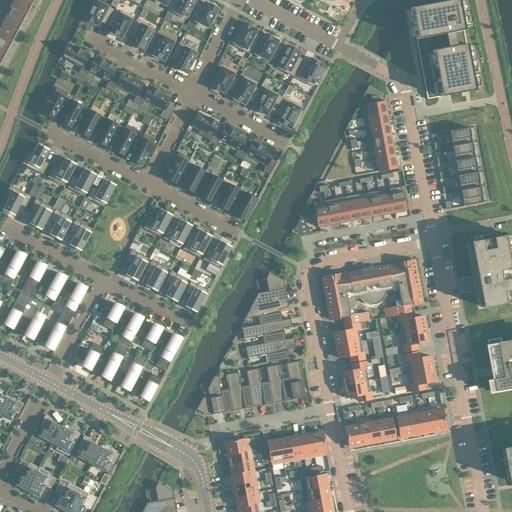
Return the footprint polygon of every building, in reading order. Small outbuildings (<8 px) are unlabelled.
[(31,5),(22,0),(12,0),(10,5),(26,14),(31,5)] [(194,0),(173,0),(168,9),(185,18),(194,0)] [(458,0),(451,0),(410,8),(427,99),(475,90),(458,0)] [(106,7),(96,1),(92,7),(90,5),(86,12),(89,14),(86,19),(93,23),(93,22),(98,24),(100,21),(105,23),(113,9),(107,6),(106,7)] [(10,5),(5,2),(0,10),(0,12),(21,24),(26,14),(10,5)] [(204,7),(198,4),(192,15),(198,18),(196,20),(208,26),(212,20),(213,21),(217,13),(215,12),(218,8),(211,4),(210,5),(206,3),(204,7)] [(139,15),(144,18),(148,10),(143,8),(139,15)] [(119,15),(113,12),(107,24),(112,27),(110,32),(121,38),(133,17),(121,11),(119,15)] [(0,24),(16,33),(21,24),(0,12),(0,24)] [(154,28),(137,19),(128,36),(134,39),(131,44),(143,50),(154,28)] [(252,26),(245,22),(242,27),(241,26),(237,33),(239,34),(233,45),(250,53),(259,36),(254,33),(256,30),(252,27),(252,26)] [(16,33),(0,24),(0,37),(11,43),(16,33)] [(164,34),(158,31),(150,47),(155,50),(153,55),(157,58),(157,57),(164,61),(176,39),(164,33),(164,34)] [(274,38),(266,34),(256,53),(268,59),(269,57),(274,60),(281,48),(275,45),(277,41),(273,39),(274,38)] [(11,43),(0,37),(0,49),(6,53),(11,43)] [(185,45),(185,46),(179,43),(171,58),(177,61),(174,66),(186,72),(189,66),(191,67),(195,59),(193,58),(197,51),(185,45)] [(73,47),(68,44),(62,55),(82,66),(78,73),(85,76),(89,70),(92,63),(86,60),(89,55),(85,53),(85,52),(73,46),(73,47)] [(300,51),(288,45),(277,67),(294,76),(302,59),(297,56),(300,51)] [(92,63),(89,70),(109,80),(106,87),(112,91),(116,84),(119,78),(113,74),(116,69),(107,64),(95,58),(92,63)] [(310,63),(304,60),(295,77),(312,86),(318,76),(319,77),(323,70),(321,69),(324,64),(317,61),(317,60),(312,58),(310,63)] [(234,74),(222,68),(212,87),(219,90),(220,89),(224,92),(226,88),(232,91),(238,79),(232,77),(234,74)] [(119,78),(116,84),(136,95),(133,101),(140,105),(143,98),(146,92),(140,89),(143,84),(122,73),(119,78)] [(256,82),(245,76),(233,98),(245,104),(247,99),(253,102),(259,90),(254,87),(256,82)] [(288,85),(285,93),(290,95),(293,88),(288,85)] [(74,96),(57,87),(46,107),(43,112),(55,118),(58,111),(64,115),(72,101),(74,96)] [(146,92),(143,98),(163,109),(160,116),(167,120),(174,107),(167,103),(170,98),(161,93),(149,87),(146,92)] [(277,93),(266,87),(254,109),(261,113),(262,112),(266,114),(268,110),(274,113),(282,97),(277,94),(277,93)] [(366,105),(368,117),(387,113),(385,101),(381,102),(381,99),(373,94),(369,102),(369,104),(366,105)] [(301,106),(284,97),(276,114),(281,117),(278,122),(290,128),(293,121),(295,122),(299,115),(297,114),(301,106)] [(89,110),(72,101),(64,115),(61,122),(72,128),(77,118),(83,121),(89,110)] [(107,119),(89,110),(83,121),(78,131),(90,137),(95,127),(101,131),(107,119)] [(207,118),(198,113),(192,124),(201,129),(198,133),(210,139),(209,142),(216,145),(219,139),(223,132),(216,129),(219,124),(207,117),(207,118)] [(368,117),(363,117),(365,128),(389,124),(387,113),(368,117)] [(124,128),(107,119),(101,131),(96,140),(107,146),(112,137),(118,140),(124,128)] [(138,130),(127,124),(124,128),(118,140),(113,149),(125,155),(138,130)] [(389,124),(365,128),(367,139),(391,134),(389,124)] [(223,132),(219,139),(240,150),(246,138),(237,134),(237,133),(225,127),(223,132)] [(469,127),(450,131),(452,146),(472,143),(469,127)] [(156,139),(144,133),(140,141),(136,148),(131,159),(142,165),(145,159),(156,139)] [(391,134),(367,139),(369,149),(393,145),(391,134)] [(136,138),(132,146),(136,148),(140,141),(136,138)] [(273,153),(252,142),(246,153),(267,164),(263,171),(270,174),(277,161),(271,158),(273,153)] [(28,152),(21,163),(43,175),(49,163),(44,160),(49,149),(38,143),(32,154),(28,152)] [(472,143),(452,146),(455,161),(475,157),(472,143)] [(393,145),(369,149),(371,160),(376,159),(395,155),(393,145)] [(191,158),(179,152),(172,165),(166,177),(177,183),(182,174),(188,162),(191,158)] [(395,155),(376,159),(378,171),(397,167),(395,155)] [(475,157),(455,161),(458,176),(478,172),(475,157)] [(53,165),(47,177),(65,186),(76,164),(65,158),(59,168),(53,165)] [(188,162),(182,174),(188,177),(183,186),(194,192),(199,183),(205,171),(188,162)] [(73,176),(67,187),(84,197),(96,174),(84,168),(79,179),(73,176)] [(205,171),(199,183),(205,186),(200,195),(211,201),(216,192),(223,181),(205,171)] [(478,172),(458,176),(461,190),(480,187),(478,172)] [(34,177),(32,182),(34,183),(39,186),(43,178),(39,176),(34,177)] [(99,189),(93,186),(87,198),(104,207),(116,185),(104,178),(99,189)] [(240,190),(223,181),(216,192),(222,195),(217,205),(229,211),(232,204),(240,190)] [(39,186),(34,183),(28,194),(34,197),(39,186)] [(32,196),(10,185),(4,196),(8,198),(3,209),(14,215),(20,204),(25,207),(32,196)] [(390,193),(394,212),(405,210),(404,205),(406,205),(405,196),(403,196),(402,194),(401,186),(389,188),(390,193)] [(480,187),(461,190),(464,206),(483,202),(480,187)] [(257,199),(240,190),(232,204),(238,207),(234,214),(246,220),(257,199)] [(368,192),(372,216),(383,214),(380,195),(379,190),(368,192)] [(368,192),(357,194),(358,199),(362,218),(372,216),(368,192)] [(390,193),(380,195),(383,214),(394,212),(390,193)] [(336,198),(341,222),(351,220),(348,201),(347,196),(336,198)] [(53,207),(36,198),(30,209),(35,213),(30,223),(41,230),(53,207)] [(336,198),(326,200),(330,224),(341,222),(336,198)] [(358,199),(348,201),(351,220),(362,218),(358,199)] [(326,200),(314,202),(316,212),(310,213),(312,223),(318,222),(318,227),(330,224),(326,200)] [(149,216),(143,228),(161,237),(172,215),(161,208),(155,219),(149,216)] [(73,218),(55,209),(49,220),(55,223),(49,234),(61,240),(73,218)] [(93,228),(75,219),(69,230),(75,234),(69,244),(81,251),(93,228)] [(169,227),(163,238),(180,247),(192,225),(180,219),(175,230),(169,227)] [(189,237),(183,249),(200,258),(212,236),(200,229),(194,240),(189,237)] [(139,243),(142,237),(136,234),(133,240),(139,243)] [(476,242),(466,244),(472,276),(475,292),(479,309),(488,308),(511,303),(511,242),(511,235),(499,237),(487,239),(476,241),(476,242)] [(208,248),(202,259),(220,268),(232,246),(220,240),(214,251),(208,248)] [(158,242),(155,248),(160,251),(164,245),(158,242)] [(145,250),(151,253),(154,248),(148,245),(145,250)] [(4,249),(0,256),(0,259),(5,263),(11,253),(4,249)] [(149,258),(132,249),(125,260),(131,263),(126,274),(137,281),(149,258)] [(0,281),(10,287),(21,266),(24,260),(26,256),(17,250),(3,276),(0,274),(0,281)] [(169,269),(151,259),(145,271),(151,274),(145,285),(157,291),(169,269)] [(24,260),(21,266),(26,269),(29,262),(24,260)] [(398,315),(410,312),(409,304),(422,302),(415,260),(394,264),(394,265),(389,266),(389,265),(373,268),(373,269),(363,271),(363,270),(347,273),(348,274),(343,275),(342,274),(322,277),(330,319),(343,317),(345,324),(357,322),(369,320),(367,311),(350,314),(347,296),(348,294),(357,292),(358,294),(360,298),(364,302),(364,301),(368,304),(372,304),(377,303),(381,301),(384,298),(386,294),(387,289),(387,287),(396,285),(398,287),(402,305),(384,308),(386,317),(398,315)] [(37,261),(20,292),(30,297),(41,277),(44,270),(47,266),(37,261)] [(44,270),(41,277),(46,279),(50,273),(44,270)] [(189,279),(171,270),(165,281),(171,284),(165,295),(177,302),(189,279)] [(57,272),(45,294),(55,300),(61,288),(65,281),(67,277),(57,272)] [(269,291),(258,293),(251,306),(287,300),(284,280),(269,272),(266,278),(269,291)] [(209,290),(191,280),(185,292),(191,295),(185,306),(197,312),(209,290)] [(65,281),(61,288),(67,290),(70,284),(65,281)] [(50,308),(61,314),(71,319),(87,288),(77,283),(64,308),(53,302),(50,308)] [(30,297),(20,292),(11,310),(8,308),(3,316),(7,318),(4,323),(14,329),(16,324),(21,314),(30,297)] [(245,318),(259,316),(260,323),(282,319),(281,311),(280,312),(280,309),(287,307),(288,307),(288,306),(287,300),(251,306),(245,318)] [(104,315),(110,305),(103,301),(97,311),(104,315)] [(109,313),(103,325),(112,330),(117,322),(122,312),(124,308),(115,302),(112,306),(110,305),(106,311),(109,313)] [(36,312),(24,334),(34,339),(36,335),(40,329),(46,317),(36,312)] [(127,314),(122,312),(117,322),(122,325),(127,314)] [(411,318),(410,312),(398,315),(401,333),(426,328),(423,316),(411,318)] [(134,313),(117,344),(127,349),(136,332),(142,322),(144,318),(134,313)] [(23,328),(28,318),(21,314),(16,324),(23,328)] [(71,319),(61,314),(44,345),(54,350),(71,319)] [(244,338),(262,335),(264,343),(286,338),(285,331),(284,331),(283,328),(291,326),(292,326),(292,325),(291,318),(283,320),(282,319),(260,323),(260,324),(242,327),(244,338)] [(148,326),(142,322),(136,332),(143,336),(148,326)] [(334,333),(336,345),(361,340),(357,322),(345,324),(346,330),(334,333)] [(98,327),(92,323),(89,329),(95,332),(98,327)] [(153,323),(141,345),(151,351),(158,339),(161,332),(163,328),(153,323)] [(426,328),(401,333),(404,351),(417,349),(416,343),(428,340),(426,328)] [(45,332),(40,329),(36,335),(41,338),(45,332)] [(158,339),(155,343),(161,346),(163,341),(166,335),(161,332),(158,339)] [(183,338),(173,333),(156,364),(166,369),(183,338)] [(266,354),(267,362),(290,358),(288,350),(287,350),(287,347),(294,345),(295,345),(295,344),(294,337),(286,339),(286,338),(264,343),(245,346),(247,357),(266,354)] [(501,338),(490,340),(499,391),(511,388),(511,341),(502,343),(501,338)] [(364,358),(361,340),(336,345),(338,357),(350,355),(351,361),(364,358)] [(93,342),(82,365),(91,370),(94,366),(97,359),(103,347),(93,342)] [(117,344),(101,375),(111,380),(113,376),(116,370),(127,349),(117,344)] [(79,345),(74,355),(81,359),(86,349),(79,345)] [(419,358),(418,352),(405,354),(408,373),(433,368),(431,356),(419,358)] [(137,354),(120,385),(130,390),(132,386),(138,376),(147,359),(137,354)] [(97,359),(94,366),(99,368),(102,362),(97,359)] [(286,363),(289,377),(281,379),(285,400),(285,401),(293,400),(293,399),(305,397),(299,361),(286,363)] [(341,372),(343,385),(368,380),(365,362),(352,364),(353,370),(341,372)] [(266,367),(269,381),(261,383),(265,404),(265,405),(273,403),(285,400),(281,379),(278,365),(266,367)] [(384,365),(378,366),(380,377),(386,376),(384,365)] [(246,370),(249,385),(241,386),(245,408),(245,409),(253,407),(253,406),(265,404),(261,383),(258,368),(246,370)] [(436,380),(433,368),(408,373),(412,391),(424,388),(423,383),(436,380)] [(116,370),(113,376),(118,379),(121,372),(116,370)] [(226,374),(229,388),(221,390),(225,411),(225,412),(233,411),(233,410),(245,408),(241,386),(238,372),(226,374)] [(162,378),(152,373),(140,396),(150,401),(162,378)] [(138,376),(132,386),(139,390),(145,380),(138,376)] [(221,390),(218,376),(214,376),(208,388),(209,396),(203,397),(196,409),(207,415),(225,412),(225,411),(221,390)] [(371,398),(368,380),(343,385),(346,397),(358,395),(359,401),(371,398)] [(388,384),(381,386),(382,392),(389,391),(388,384)] [(405,386),(394,388),(395,394),(406,392),(405,386)] [(17,400),(16,403),(5,397),(0,405),(0,414),(11,420),(15,412),(18,413),(23,403),(17,400)] [(434,432),(435,432),(430,407),(419,409),(423,433),(434,431),(434,432)] [(430,407),(435,432),(440,431),(440,429),(446,428),(443,414),(443,411),(442,408),(431,410),(430,407)] [(423,433),(419,409),(407,411),(412,435),(423,433)] [(407,411),(396,413),(400,437),(412,435),(407,411)] [(43,427),(38,435),(53,443),(61,427),(50,420),(51,418),(45,415),(40,425),(43,427)] [(368,418),(368,419),(372,442),(383,440),(380,420),(369,422),(368,418)] [(391,418),(380,420),(383,440),(395,438),(391,418)] [(368,419),(356,421),(361,446),(361,444),(372,442),(368,419)] [(356,421),(357,424),(345,426),(346,429),(346,432),(348,441),(348,444),(349,444),(349,446),(355,445),(355,447),(361,446),(356,421)] [(74,430),(73,433),(61,427),(53,443),(67,450),(72,442),(74,443),(80,433),(74,430)] [(315,456),(326,454),(325,447),(325,445),(324,445),(323,436),(323,433),(322,433),(322,431),(310,433),(315,456)] [(304,458),(315,456),(310,433),(300,435),(304,458)] [(82,447),(77,456),(92,463),(100,447),(89,441),(90,439),(84,435),(79,446),(82,447)] [(294,460),(304,458),(300,435),(289,437),(294,460)] [(283,462),(294,460),(289,437),(279,439),(283,462)] [(33,447),(36,441),(30,438),(27,444),(33,447)] [(248,438),(226,442),(228,453),(250,449),(248,438)] [(279,439),(267,441),(272,464),(283,462),(279,439)] [(106,471),(107,468),(111,463),(113,464),(119,454),(113,451),(112,453),(100,447),(92,463),(106,471)] [(250,449),(228,453),(230,464),(252,460),(250,449)] [(29,464),(21,460),(16,470),(22,473),(16,484),(27,490),(37,472),(28,467),(29,464)] [(254,470),(252,460),(230,464),(232,475),(254,470)] [(48,474),(49,472),(39,467),(37,472),(27,490),(39,497),(45,485),(51,489),(56,478),(48,474)] [(256,481),(254,470),(232,475),(234,485),(256,481)] [(325,474),(300,479),(302,490),(308,489),(328,486),(325,474)] [(86,476),(81,483),(86,486),(90,478),(86,476)] [(60,494),(55,505),(66,511),(79,488),(69,483),(68,485),(60,480),(55,491),(60,494)] [(258,492),(256,481),(234,485),(236,496),(258,492)] [(158,500),(147,502),(141,511),(159,511),(176,509),(173,490),(158,482),(155,487),(158,500)] [(308,489),(310,500),(310,501),(330,497),(328,486),(308,489)] [(68,511),(80,511),(84,506),(90,509),(95,499),(87,495),(88,493),(79,488),(66,511),(68,511)] [(260,503),(258,492),(236,496),(238,506),(256,503),(260,503)] [(306,501),(308,511),(310,511),(332,508),(330,497),(310,501),(310,500),(306,501)] [(258,511),(256,503),(238,506),(238,511),(258,511)]
